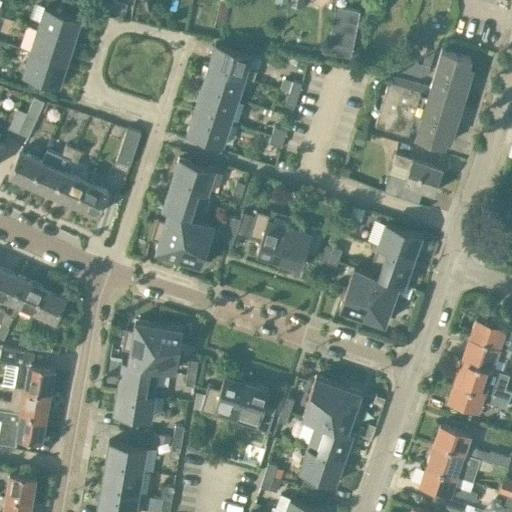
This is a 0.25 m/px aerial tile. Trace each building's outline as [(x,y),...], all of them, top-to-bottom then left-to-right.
[(99,0),(98,9),(111,11),(112,0),(99,0)] [(45,5),(38,27),(74,39),(81,16),(45,5)] [(327,52),(351,57),(361,10),(337,5),(327,52)] [(38,27),(30,50),(66,61),(74,39),(38,27)] [(215,41),(208,64),(244,76),(254,79),(257,69),(247,66),(252,53),(215,41)] [(429,70),(436,48),(427,46),(422,63),(402,57),(399,68),(421,75),(429,70)] [(451,143),(477,63),(472,61),(473,57),(445,48),(433,86),(392,73),(376,123),(417,136),(445,146),(447,142),(451,143)] [(66,61),(30,50),(23,72),(59,84),(66,61)] [(208,64),(201,85),(237,97),(244,76),(208,64)] [(293,79),(289,90),(298,93),(302,81),(293,79)] [(201,85),(194,107),(230,119),(237,97),(201,85)] [(294,105),(298,93),(289,90),(285,103),(294,105)] [(18,131),(29,135),(45,99),(34,94),(27,111),(18,131)] [(27,111),(18,106),(9,126),(18,131),(27,111)] [(223,142),(230,119),(194,107),(187,130),(223,142)] [(274,125),(272,133),(284,137),(287,128),(274,125)] [(122,176),(137,130),(127,126),(112,173),(122,176)] [(359,129),(354,142),(363,145),(367,132),(359,129)] [(281,145),(284,137),(272,133),(269,141),(281,145)] [(70,158),(75,146),(67,142),(62,154),(48,148),(43,160),(33,183),(54,192),(65,169),(64,169),(69,158),(70,158)] [(75,146),(70,158),(77,161),(83,149),(75,146)] [(20,150),(10,173),(33,183),(43,160),(20,150)] [(435,191),(443,167),(413,157),(413,156),(396,151),(392,161),(410,167),(405,181),(435,191)] [(206,191),(215,166),(179,154),(171,179),(206,191)] [(76,202),(86,179),(65,169),(54,192),(76,202)] [(98,212),(109,189),(86,179),(76,202),(98,212)] [(162,204),(190,213),(198,216),(198,215),(206,191),(171,179),(162,204)] [(233,191),(241,194),(245,182),(237,179),(233,191)] [(162,204),(167,206),(164,216),(157,214),(150,234),(157,237),(154,246),(176,254),(190,213),(162,204)] [(243,209),(241,217),(237,229),(236,230),(249,234),(261,238),(257,252),(278,259),(293,214),(272,207),(270,212),(257,208),(255,213),(243,209)] [(176,254),(199,261),(213,220),(198,215),(198,216),(190,213),(176,254)] [(237,229),(241,217),(232,214),(228,227),(237,229)] [(345,226),(354,229),(358,217),(350,214),(345,226)] [(413,258),(421,233),(385,220),(377,246),(413,258)] [(278,259),(300,266),(305,252),(317,256),(325,231),(310,226),(309,230),(290,223),(278,259)] [(237,229),(228,227),(225,239),(233,241),(236,230),(237,229)] [(321,254),(317,266),(325,269),(329,257),(333,245),(325,242),(321,254)] [(338,260),(342,248),(333,245),(329,257),(338,260)] [(377,246),(368,269),(368,270),(376,273),(404,283),(413,258),(377,246)] [(329,257),(325,269),(333,272),(338,260),(329,257)] [(339,306),(362,313),(376,273),(368,270),(368,269),(354,264),(350,276),(339,306)] [(1,265),(0,267),(0,293),(12,299),(23,275),(1,265)] [(362,313),(385,321),(388,312),(395,314),(402,294),(395,292),(398,282),(404,284),(404,283),(376,273),(362,313)] [(23,275),(12,299),(35,309),(45,285),(23,275)] [(45,285),(35,309),(56,319),(67,295),(45,285)] [(1,322),(0,324),(0,338),(3,340),(9,326),(14,314),(6,311),(1,322)] [(474,315),(468,334),(511,349),(511,339),(500,335),(504,325),(474,315)] [(152,364),(159,322),(135,318),(134,327),(127,326),(123,347),(130,348),(128,359),(123,358),(122,359),(152,364)] [(175,369),(177,357),(182,326),(159,322),(152,364),(160,365),(160,366),(175,369)] [(22,331),(20,342),(40,347),(43,336),(22,331)] [(511,349),(468,334),(460,357),(489,367),(495,351),(511,356),(511,349)] [(3,382),(14,384),(26,386),(52,390),(56,366),(33,362),(35,350),(2,343),(0,342),(0,358),(6,360),(3,382)] [(460,357),(453,379),(508,398),(511,390),(503,388),(508,374),(489,367),(460,357)] [(196,372),(198,359),(189,358),(187,370),(196,372)] [(155,391),(160,366),(160,365),(152,364),(122,359),(118,384),(155,391)] [(194,384),(196,372),(187,370),(186,383),(194,384)] [(236,415),(247,380),(226,373),(221,387),(208,383),(200,409),(215,413),(217,409),(236,415)] [(325,422),(339,381),(316,373),(302,415),(316,420),(317,419),(325,422)] [(453,379),(446,399),(475,409),(479,397),(506,406),(508,398),(453,379)] [(269,430),(277,405),(264,401),(269,387),(247,380),(236,415),(255,421),(253,425),(269,430)] [(325,422),(353,431),(353,430),(348,428),(351,418),(358,421),(365,401),(358,398),(361,389),(339,381),(325,422)] [(0,406),(3,407),(4,407),(22,410),(35,412),(47,415),(52,390),(26,386),(14,384),(11,399),(0,396),(0,406)] [(151,417),(155,391),(118,384),(113,411),(151,417)] [(290,410),(294,398),(286,395),(282,407),(290,410)] [(0,406),(0,417),(2,418),(0,426),(0,441),(16,444),(17,437),(43,441),(47,415),(35,412),(22,410),(4,407),(3,407),(0,406)] [(286,422),(290,410),(282,407),(278,419),(286,422)] [(344,456),(353,431),(325,422),(317,419),(316,420),(308,443),(344,456)] [(182,437),(185,424),(176,423),(174,435),(182,437)] [(440,423),(434,442),(458,450),(478,457),(505,466),(508,455),(491,449),(490,452),(466,444),(470,433),(440,423)] [(190,430),(188,442),(201,447),(205,435),(190,430)] [(180,449),(182,437),(174,435),(171,448),(180,449)] [(143,469),(147,445),(109,439),(105,462),(143,469)] [(434,442),(426,465),(455,475),(470,480),(478,457),(458,450),(434,442)] [(229,443),(224,459),(230,461),(235,445),(229,443)] [(336,481),(344,456),(308,443),(300,469),(306,471),(320,476),(336,481)] [(273,475),(277,463),(269,460),(265,472),(273,475)] [(139,492),(143,469),(105,462),(101,485),(139,492)] [(426,465),(419,484),(449,494),(449,492),(474,500),(477,492),(452,483),(455,475),(426,465)] [(11,471),(7,495),(33,500),(37,476),(11,471)] [(320,476),(306,471),(301,485),(316,490),(320,476)] [(269,487),(273,475),(265,472),(261,484),(269,487)] [(511,479),(503,476),(499,490),(511,494),(511,479)] [(172,498),(174,485),(165,484),(163,496),(172,498)] [(116,511),(135,511),(139,492),(101,485),(97,509),(116,511)] [(281,492),(273,511),(324,511),(326,508),(290,496),(281,492)] [(7,495),(3,511),(30,511),(33,500),(7,495)] [(170,510),(172,498),(163,496),(161,509),(170,510)]
